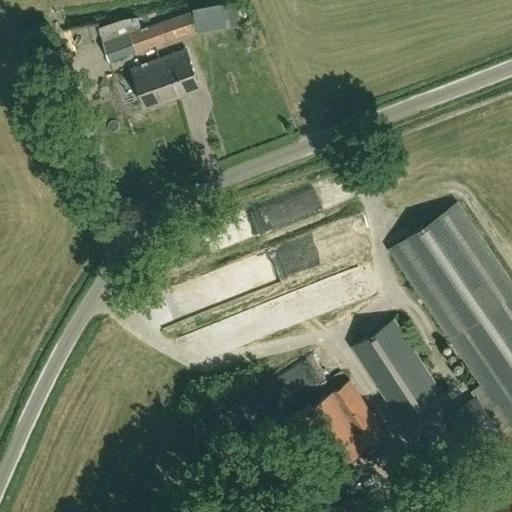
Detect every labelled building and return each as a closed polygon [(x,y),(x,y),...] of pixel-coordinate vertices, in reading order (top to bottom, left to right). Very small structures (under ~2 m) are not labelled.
[(226,27),(222,3),(194,7),(198,32),(226,27)] [(137,51),(196,30),(189,11),(140,28),(140,26),(103,39),(110,60),(137,50),(137,51)] [(202,88),(191,60),(187,47),(132,67),(146,108),(202,88)] [(511,278),(458,201),(390,247),(483,382),(472,389),(476,395),(450,413),(475,448),(501,430),(511,423),(511,424),(511,422),(511,278)] [(402,421),(444,393),(394,318),(352,345),(402,421)] [(329,467),(385,430),(350,378),(295,414),(329,467)] [(298,474),(316,461),(296,433),(278,446),(298,474)] [(221,496),(237,508),(238,507),(240,508),(261,478),(244,466),(223,496),(222,495),(221,496)] [(511,511),(511,493),(509,489),(482,507),(470,490),(457,499),(462,506),(459,508),(462,511),(511,511)] [(363,511),(351,494),(325,511),(363,511)] [(462,511),(459,508),(462,506),(457,499),(442,509),(444,511),(462,511)]
